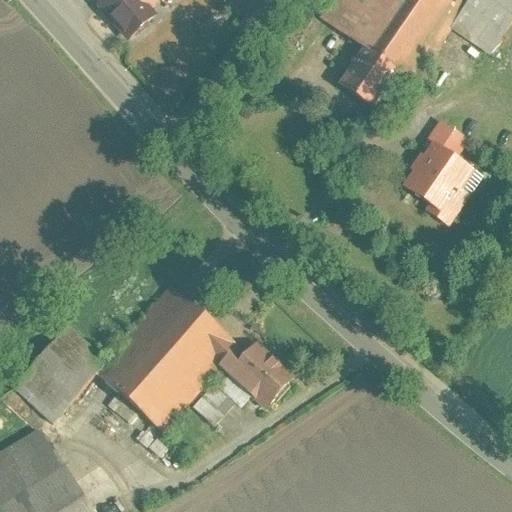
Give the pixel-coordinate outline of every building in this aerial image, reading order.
[(102,0),(93,9),(129,46),(158,18),(151,11),(159,3),(162,7),(169,0),(102,0)] [(361,53),(336,88),(372,113),(398,76),(413,86),(451,32),(489,58),(511,25),(511,0),(331,0),(317,22),(361,53)] [(410,176),(400,190),(426,208),(422,214),(448,232),(483,180),(457,162),(466,149),(461,146),(464,142),(439,124),(421,149),(426,153),(422,159),(419,157),(407,174),(410,176)] [(13,394),(51,427),(94,379),(161,438),(216,375),(263,416),(295,380),(254,344),(243,357),(169,291),(104,363),(69,332),(13,394)] [(88,511),(39,431),(0,454),(0,511),(88,511)]
